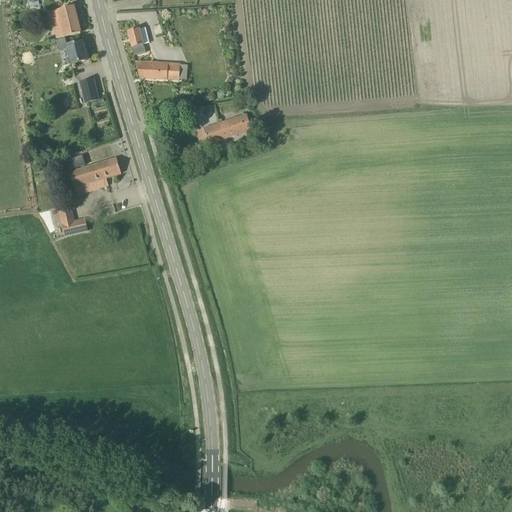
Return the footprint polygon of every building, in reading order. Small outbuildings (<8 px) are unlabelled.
[(74,7),(58,11),(50,13),(56,40),(80,34),(74,7)] [(128,32),(134,56),(146,53),(139,29),(128,32)] [(82,42),(76,44),(73,36),(57,40),(60,50),(67,48),(71,65),(87,61),(86,58),(88,57),(86,52),(85,52),(82,42)] [(140,80),(179,82),(180,65),(135,63),(140,80)] [(80,83),(85,104),(98,101),(93,80),(80,83)] [(247,116),(213,126),(203,129),(210,152),(219,149),(217,142),(252,131),(247,116)] [(49,149),(38,142),(33,148),(44,156),(49,149)] [(108,186),(106,179),(121,175),(116,159),(70,173),(76,195),(108,186)] [(65,237),(87,232),(84,220),(62,226),(65,237)]
